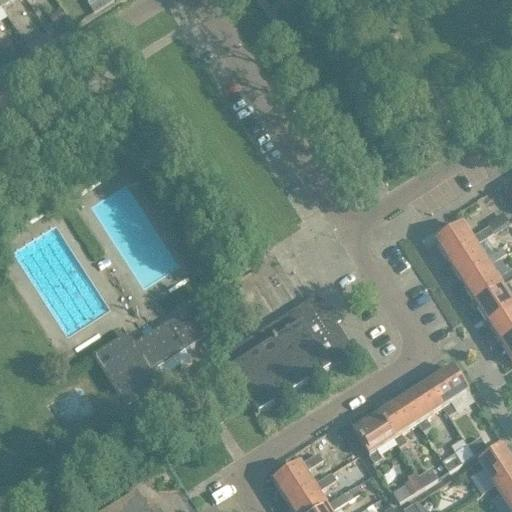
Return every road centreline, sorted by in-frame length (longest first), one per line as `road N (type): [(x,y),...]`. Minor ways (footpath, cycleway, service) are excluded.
road 1 (residential): [(344,230),(227,48),(190,13),(143,8),(0,100)]
road 2 (residential): [(260,511),(238,474),(413,350),(344,230)]
road 3 (residential): [(344,230),(511,126)]
